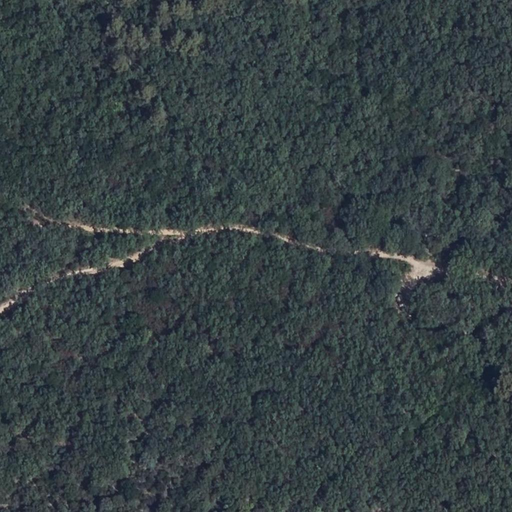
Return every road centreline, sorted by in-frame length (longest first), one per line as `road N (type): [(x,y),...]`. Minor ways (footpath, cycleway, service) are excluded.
road 1 (track): [(511,280),(235,227),(0,232)]
road 2 (track): [(0,310),(69,272),(125,263),(190,231)]
